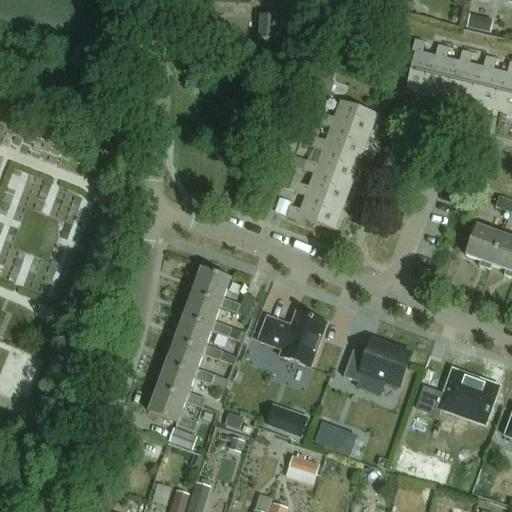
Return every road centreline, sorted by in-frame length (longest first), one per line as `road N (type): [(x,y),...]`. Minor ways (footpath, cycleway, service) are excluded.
road 1 (residential): [(511,340),(148,206)]
road 2 (unclassified): [(47,511),(116,382),(148,206)]
road 3 (unclassified): [(148,206),(163,0)]
road 4 (unknown): [(386,294),(428,147)]
